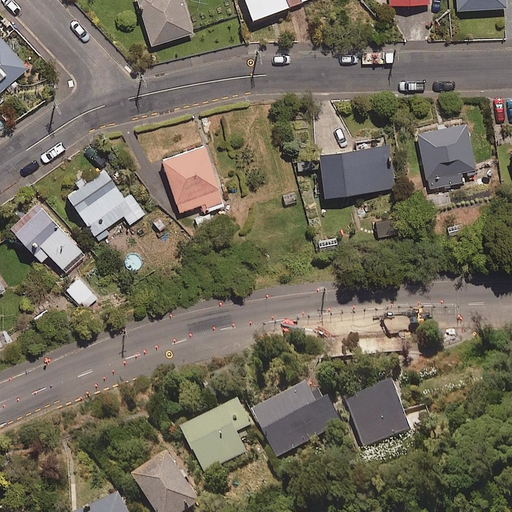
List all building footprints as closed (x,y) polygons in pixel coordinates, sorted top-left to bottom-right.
[(192,33),(181,0),(137,0),(152,46),(192,33)] [(243,0),(251,22),(311,1),(310,0),(243,0)] [(460,10),(461,17),(469,16),(469,10),(506,8),(505,0),(456,0),(457,10),(460,10)] [(0,93),(6,88),(10,92),(19,85),(15,80),(28,69),(0,35),(0,93)] [(475,172),(467,126),(418,135),(428,190),(462,183),(461,175),(475,172)] [(325,199),(395,188),(387,137),(353,142),(354,149),(318,155),(325,199)] [(224,206),(204,147),(162,161),(179,213),(202,205),(205,212),(224,206)] [(75,182),(79,188),(67,197),(94,236),(123,216),(129,225),(145,214),(130,194),(124,199),(104,170),(92,179),(87,173),(75,182)] [(83,252),(37,204),(10,230),(41,262),(48,255),(63,271),(83,252)] [(98,297),(80,279),(67,292),(84,310),(98,297)] [(342,427),(322,387),(257,419),(277,459),(342,427)] [(409,426),(395,389),(348,406),(362,443),(409,426)] [(253,429),(242,407),(185,435),(205,475),(247,454),(238,436),(253,429)] [(185,511),(199,503),(171,462),(138,485),(156,511),(185,511)] [(127,511),(122,503),(105,511),(127,511)]
